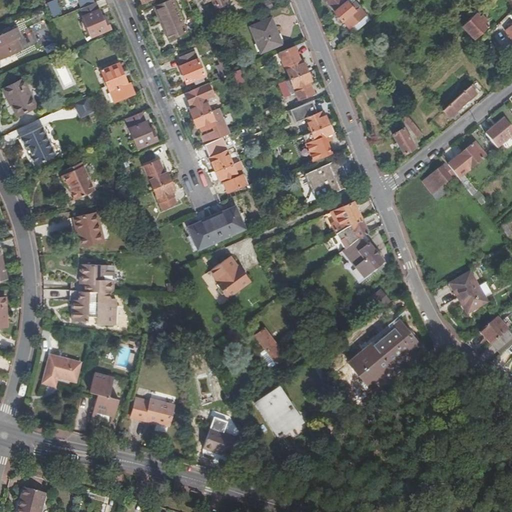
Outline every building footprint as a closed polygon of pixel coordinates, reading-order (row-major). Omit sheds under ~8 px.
[(84,9),(96,4),(94,0),(86,0),(81,2),(84,9)] [(173,0),(154,7),(161,25),(163,25),(170,40),(187,33),(173,0)] [(229,0),(194,0),(196,3),(203,0),(204,4),(212,0),(215,8),(226,4),(225,2),(229,0)] [(345,0),(328,0),(336,9),(334,10),(342,19),(359,6),(354,0),(350,4),(346,0),(345,0)] [(84,9),(83,9),(86,18),(85,18),(93,37),(111,30),(108,22),(105,23),(97,3),(96,4),(84,9)] [(480,18),(476,13),(463,26),(475,39),(488,27),(486,25),(489,22),(482,15),(480,18)] [(276,29),(274,30),(270,20),(251,28),(262,53),(282,45),(276,29)] [(163,25),(161,25),(168,41),(170,40),(163,25)] [(20,41),(24,39),(21,30),(0,39),(0,64),(25,53),(20,41)] [(290,80),(308,73),(303,60),(300,61),(294,47),(279,54),(285,68),(290,80)] [(187,83),(195,80),(202,77),(205,75),(195,51),(181,57),(184,65),(180,66),(187,83)] [(110,91),(104,93),(109,107),(135,96),(131,85),(128,86),(120,66),(103,73),(109,87),(110,91)] [(243,82),(240,70),(233,72),(236,84),(243,82)] [(314,87),(308,73),(290,80),(287,81),(295,101),(313,94),(310,88),(314,87)] [(19,119),(39,109),(25,82),(6,91),(19,119)] [(471,85),(443,110),(449,117),(477,92),(471,85)] [(189,91),(178,96),(180,103),(192,98),(189,91)] [(193,118),(211,111),(205,98),(191,104),(193,108),(190,110),(193,118)] [(318,105),(316,100),(306,105),(308,110),(318,105)] [(76,107),(82,122),(97,115),(91,101),(76,107)] [(222,117),(219,108),(211,111),(193,118),(196,126),(200,125),(202,129),(215,124),(214,120),(222,117)] [(152,134),(143,113),(127,120),(140,149),(158,141),(155,133),(152,134)] [(300,137),(311,133),(328,126),(325,117),(322,118),(320,113),(295,124),(300,137)] [(417,126),(408,113),(403,116),(418,137),(423,133),(420,129),(417,126)] [(511,131),(505,119),(483,131),(494,151),(511,141),(511,131)] [(332,134),(328,126),(311,133),(316,146),(331,140),(329,135),(332,134)] [(405,153),(415,147),(402,127),(393,133),(405,153)] [(59,158),(45,129),(23,139),(27,149),(30,148),(33,156),(33,157),(37,167),(59,158)] [(202,137),(205,145),(221,138),(218,131),(202,137)] [(204,145),(215,172),(233,165),(230,158),(227,151),(222,138),(221,138),(205,145),(204,145)] [(471,145),(447,165),(455,176),(472,197),(476,193),(462,175),(485,156),(481,151),(478,153),(471,145)] [(227,151),(230,158),(235,156),(232,149),(227,151)] [(318,202),(353,187),(341,160),(306,175),(318,202)] [(154,190),(171,182),(168,174),(165,175),(159,162),(145,168),(154,190)] [(244,171),(240,162),(233,165),(215,172),(219,181),(223,179),(229,193),(247,186),(241,172),(244,171)] [(445,163),(422,183),(436,201),(446,193),(441,187),(455,176),(447,165),(445,163)] [(83,165),(72,169),(74,173),(68,176),(65,177),(69,187),(71,186),(78,202),(96,195),(83,165)] [(171,182),(154,190),(163,210),(177,204),(172,192),(175,191),(171,182)] [(477,194),(473,198),(479,206),(484,202),(477,194)] [(329,224),(333,235),(347,226),(361,220),(353,203),(329,214),(332,222),(329,224)] [(226,213),(200,224),(189,229),(199,251),(247,230),(237,208),(226,213)] [(200,224),(226,213),(224,210),(211,215),(199,221),(200,224)] [(81,249),(106,244),(100,215),(76,220),(81,249)] [(347,226),(333,235),(345,249),(348,247),(359,237),(364,235),(367,234),(361,220),(347,226)] [(150,225),(153,232),(159,229),(156,223),(150,225)] [(370,241),(364,235),(359,237),(348,247),(345,249),(342,252),(356,267),(365,260),(373,269),(376,267),(378,269),(382,266),(380,263),(383,261),(368,243),(370,241)] [(356,267),(342,252),(340,253),(339,254),(352,270),(356,267)] [(251,282),(245,273),(241,275),(237,269),(230,259),(212,272),(219,282),(218,283),(230,299),(251,282)] [(84,282),(83,294),(106,295),(108,268),(81,267),(80,282),(84,282)] [(486,285),(479,288),(470,273),(450,284),(459,299),(461,298),(470,313),(487,303),(484,297),(490,293),(486,285)] [(368,302),(378,314),(391,303),(381,291),(368,302)] [(109,295),(106,295),(83,294),(81,294),(80,303),(73,303),(72,324),(88,325),(89,321),(97,321),(96,327),(114,328),(115,302),(109,301),(109,295)] [(491,345),(508,331),(508,330),(497,317),(480,331),(491,345)] [(395,323),(346,366),(367,390),(417,347),(395,323)] [(257,337),(278,365),(286,358),(265,331),(257,337)] [(496,351),(511,338),(511,335),(508,331),(491,345),(496,351)] [(511,338),(496,351),(499,354),(511,342),(511,338)] [(57,377),(74,381),(79,363),(48,355),(41,383),(54,386),(57,377)] [(97,394),(94,407),(116,413),(120,398),(110,396),(114,378),(95,373),(90,392),(97,394)] [(255,403),(278,438),(300,423),(278,388),(255,403)] [(170,429),(176,408),(153,401),(152,403),(138,399),(133,417),(170,429)] [(115,418),(116,413),(94,407),(93,412),(115,418)] [(203,451),(230,461),(236,441),(211,431),(203,451)] [(24,487),(20,502),(23,502),(20,511),(41,511),(46,493),(24,487)]
